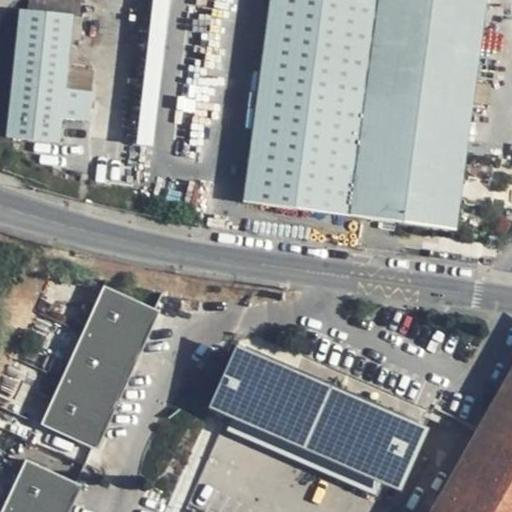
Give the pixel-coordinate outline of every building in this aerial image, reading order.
[(57,138),(59,117),(62,82),(69,13),(81,13),(81,0),(29,0),(28,5),(15,4),(14,13),(11,45),(2,131),(57,138)] [(164,0),(146,0),(133,138),(149,141),(164,0)] [(263,0),(238,197),(343,211),(352,143),(360,88),(370,0),(263,0)] [(352,143),(343,211),(397,219),(457,227),(467,153),(485,0),(370,0),(360,88),(352,143)] [(89,87),(62,82),(59,117),(90,119),(89,87)] [(109,152),(101,151),(98,179),(105,180),(109,152)] [(155,309),(102,283),(87,315),(81,327),(38,417),(90,443),(155,309)] [(81,327),(87,315),(49,296),(41,311),(81,327)] [(422,419),(230,336),(203,400),(211,404),(394,483),(422,419)] [(511,511),(511,349),(485,396),(469,424),(418,511),(511,511)] [(77,481),(25,457),(0,507),(0,511),(63,511),(72,492),(77,481)]
